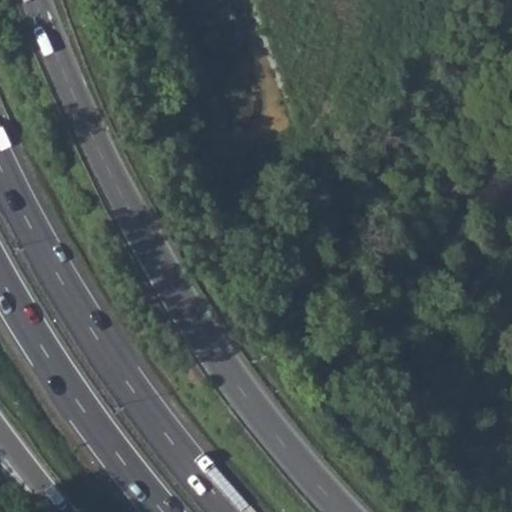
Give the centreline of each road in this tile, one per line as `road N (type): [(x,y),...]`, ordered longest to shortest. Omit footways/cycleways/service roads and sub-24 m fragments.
road 1 (trunk): [(351,511),(199,318),(113,170),(34,0)]
road 2 (trunk): [(231,511),(113,362),(0,166)]
road 3 (trunk): [(0,275),(65,381),(164,511)]
